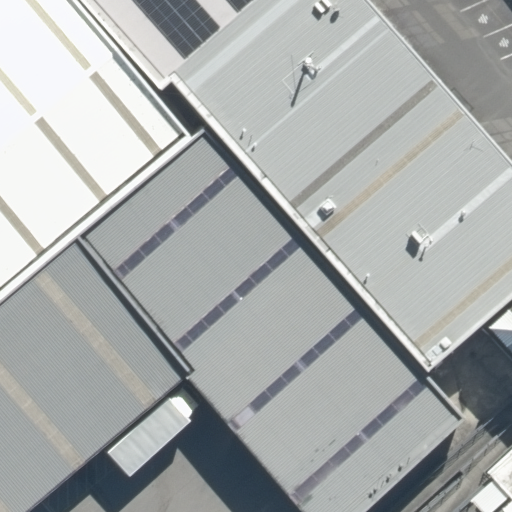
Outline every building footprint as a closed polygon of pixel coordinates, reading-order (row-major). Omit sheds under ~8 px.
[(0,0),(0,292),(71,234),(184,142),(63,0),(0,0)] [(422,371),(511,290),(511,168),(361,0),(74,0),(153,89),(165,81),(198,130),(422,371)] [(184,142),(71,234),(181,377),(294,511),(353,511),(455,413),(422,371),(198,130),(184,142)] [(71,234),(0,292),(0,511),(20,511),(181,377),(71,234)] [(511,511),(511,301),(482,330),(511,362),(511,445),(480,473),(484,478),(461,499),(471,511),(511,511)]
